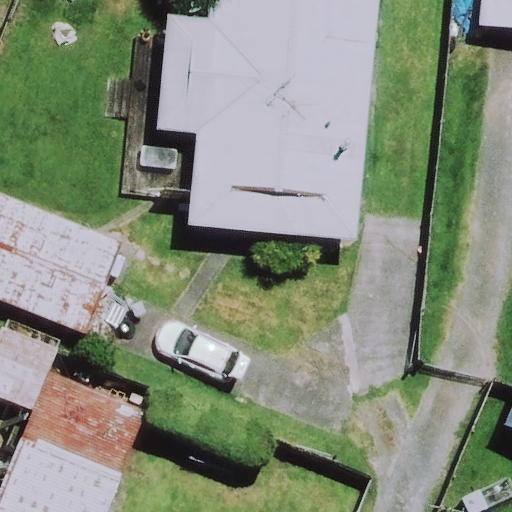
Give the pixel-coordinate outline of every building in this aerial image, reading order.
[(368,0),(208,0),(205,40),(163,36),(154,143),(193,146),(185,240),(347,254),(368,0)] [(511,0),(481,0),(480,42),(511,43),(511,0)] [(111,252),(0,207),(0,312),(75,343),(111,252)] [(53,350),(0,327),(0,415),(22,424),(53,350)] [(511,443),(511,412),(501,439),(511,443)] [(104,511),(113,487),(14,451),(0,490),(0,511),(104,511)]
